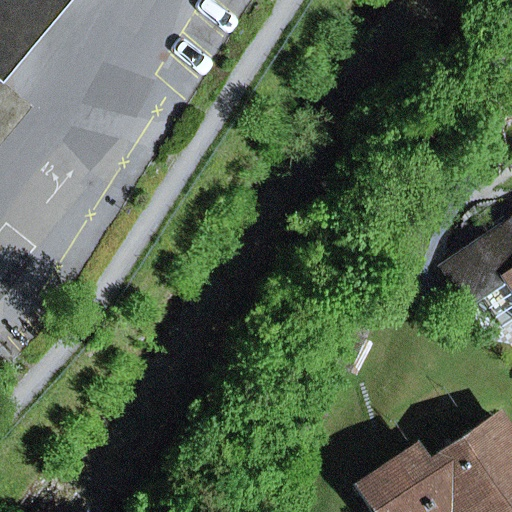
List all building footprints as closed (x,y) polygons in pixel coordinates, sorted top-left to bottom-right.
[(0,0),(0,72),(59,0),(0,0)] [(424,272),(414,267),(436,222),(417,211),(406,229),(382,292),(400,299),(435,322),(447,305),(424,272)] [(511,226),(510,223),(442,269),(465,304),(504,278),(511,290),(511,226)] [(345,370),(368,321),(350,313),(321,375),(335,382),(341,369),(345,370)] [(425,511),(443,500),(450,511),(511,511),(511,446),(492,417),(423,464),(411,446),(353,486),(370,511),(425,511)]
